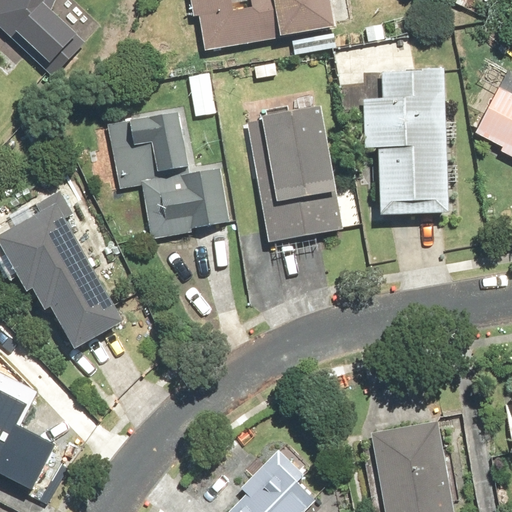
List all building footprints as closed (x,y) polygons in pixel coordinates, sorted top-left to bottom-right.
[(55,0),(0,0),(0,27),(53,78),(84,46),(50,13),(55,0)] [(188,0),(191,17),(198,16),(204,53),(287,40),(286,38),(336,30),(330,0),(188,0)] [(374,151),(377,218),(448,215),(442,72),(378,74),(379,100),(360,101),(362,151),(374,151)] [(212,77),(190,79),(194,118),(216,115),(212,77)] [(511,95),(498,88),(473,134),(501,149),(499,153),(511,160),(511,95)] [(267,245),(343,231),(321,108),(245,121),(267,245)] [(192,236),(191,230),(229,224),(221,169),(189,174),(179,114),(107,126),(118,190),(141,186),(150,242),(192,236)] [(54,206),(0,235),(0,251),(24,294),(30,290),(43,313),(49,310),(72,353),(121,326),(54,206)] [(483,227),(440,232),(443,252),(485,247),(483,227)] [(0,470),(33,487),(54,445),(16,425),(35,389),(0,371),(0,470)] [(454,511),(437,420),(367,432),(382,511),(454,511)] [(245,494),(226,511),(306,511),(317,502),(297,481),(304,475),(277,448),(238,487),(245,494)]
